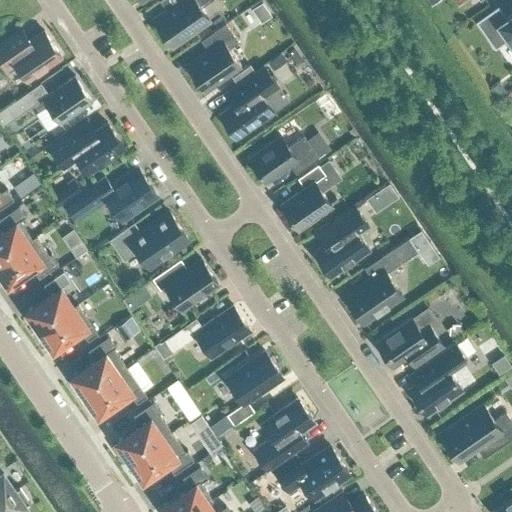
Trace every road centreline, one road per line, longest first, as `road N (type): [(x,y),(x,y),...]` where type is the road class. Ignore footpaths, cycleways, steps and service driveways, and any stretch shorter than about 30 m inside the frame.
road 1 (residential): [(456,498),(254,204)]
road 2 (residential): [(212,232),(405,511)]
road 3 (residential): [(53,0),(212,232)]
road 4 (residential): [(254,204),(112,0)]
road 5 (residential): [(0,330),(120,510)]
